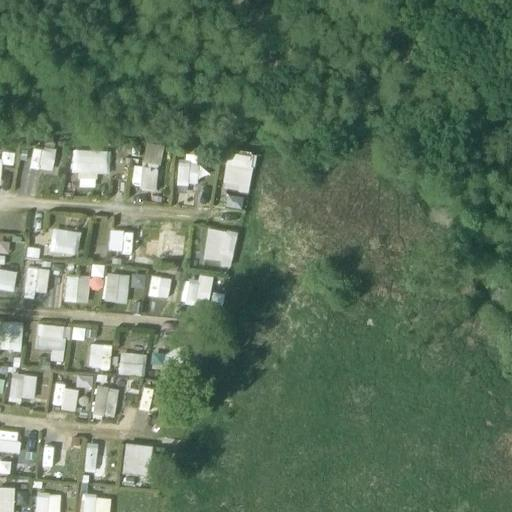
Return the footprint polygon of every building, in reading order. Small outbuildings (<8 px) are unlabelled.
[(145,143),(140,165),(159,169),(163,146),(145,143)] [(27,169),(52,171),(54,150),(28,148),(27,169)] [(69,177),(108,179),(109,152),(71,150),(69,177)] [(250,194),(255,156),(229,153),(225,184),(238,185),(237,192),(250,194)] [(199,185),(199,164),(176,164),(176,185),(199,185)] [(133,168),(132,189),(157,190),(157,169),(133,168)] [(230,268),(238,235),(207,228),(199,260),(230,268)] [(49,254),(77,255),(78,231),(49,230),(49,254)] [(185,261),(186,233),(160,231),(158,259),(185,261)] [(46,296),(48,270),(25,268),(23,294),(46,296)] [(0,290),(12,293),(16,273),(0,269),(0,290)] [(126,304),(130,276),(104,273),(100,301),(126,304)] [(88,303),(89,277),(64,276),(64,302),(88,303)] [(183,282),(180,302),(208,304),(211,277),(197,276),(196,283),(183,282)] [(169,299),(171,279),(148,277),(146,297),(169,299)] [(19,352),(22,324),(7,322),(3,350),(19,352)] [(61,362),(64,327),(38,325),(35,359),(61,362)] [(142,377),(145,343),(130,342),(129,354),(120,353),(118,374),(142,377)] [(89,343),(85,367),(108,370),(112,346),(89,343)] [(9,375),(8,400),(34,401),(35,375),(9,375)] [(76,410),(77,388),(52,386),(50,408),(76,410)] [(93,416),(116,416),(116,388),(94,387),(93,416)] [(148,410),(154,391),(143,387),(137,406),(148,410)] [(82,474),(105,476),(108,445),(85,443),(82,474)] [(149,478),(153,447),(124,444),(121,474),(149,478)] [(42,446),(38,469),(50,471),(49,478),(61,480),(65,449),(42,446)] [(74,486),(58,486),(58,495),(34,494),(33,511),(59,511),(59,501),(73,501),(74,486)] [(0,487),(0,511),(14,511),(15,488),(0,487)] [(80,497),(79,511),(109,511),(109,498),(80,497)]
